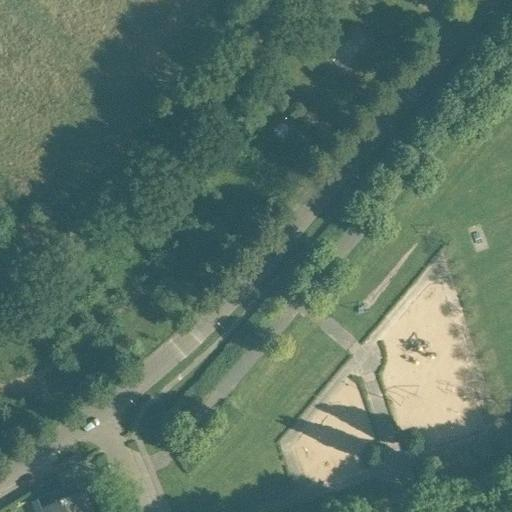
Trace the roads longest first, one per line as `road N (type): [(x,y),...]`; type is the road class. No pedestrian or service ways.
road 1 (residential): [(104,409),(185,342),(296,224),(487,0)]
road 2 (unclassified): [(0,297),(148,168),(295,0)]
road 3 (residential): [(0,476),(104,409)]
